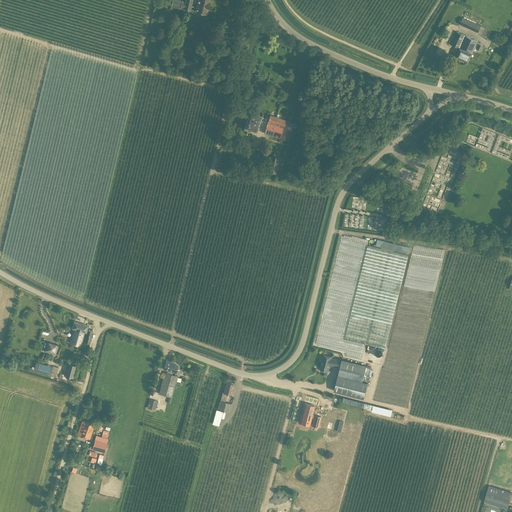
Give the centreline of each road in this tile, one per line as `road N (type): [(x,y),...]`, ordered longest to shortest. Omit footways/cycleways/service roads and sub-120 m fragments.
road 1 (tertiary): [(102,321),(237,372),(283,368),(305,331),(338,199),(431,110)]
road 2 (unclassified): [(102,321),(51,511)]
road 3 (tertiary): [(428,87),(301,39),(267,0)]
